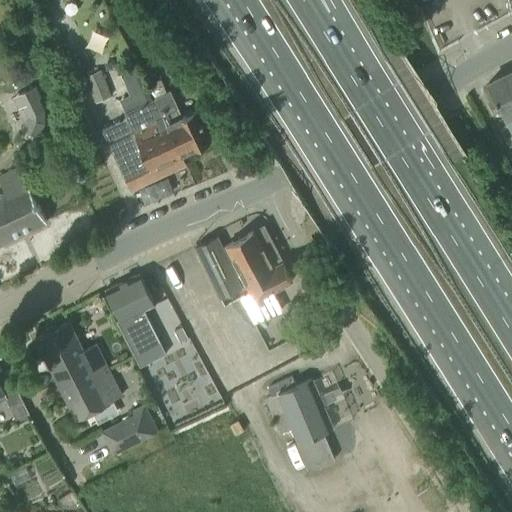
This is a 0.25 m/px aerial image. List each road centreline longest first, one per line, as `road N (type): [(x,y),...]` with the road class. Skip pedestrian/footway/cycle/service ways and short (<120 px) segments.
road 1 (motorway): [(240,0),(511,432)]
road 2 (unclassified): [(474,511),(263,173)]
road 3 (motorway): [(511,336),(315,20)]
road 4 (unclassified): [(0,309),(263,173)]
road 5 (unclassified): [(263,173),(511,50)]
